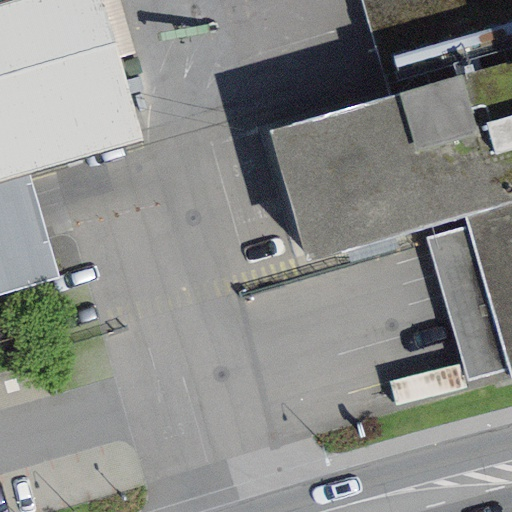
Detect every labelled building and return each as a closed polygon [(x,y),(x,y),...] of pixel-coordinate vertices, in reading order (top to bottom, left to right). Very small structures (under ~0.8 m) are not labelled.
[(0,187),(142,146),(118,55),(102,0),(3,0),(0,1),(0,187)] [(118,0),(102,0),(118,55),(133,51),(118,0)] [(511,0),(360,0),(387,89),(511,52),(511,0)] [(509,368),(511,377),(511,52),(387,89),(260,127),(298,259),(465,209),(469,225),(509,368)] [(509,368),(469,225),(425,237),(465,380),(509,368)]
